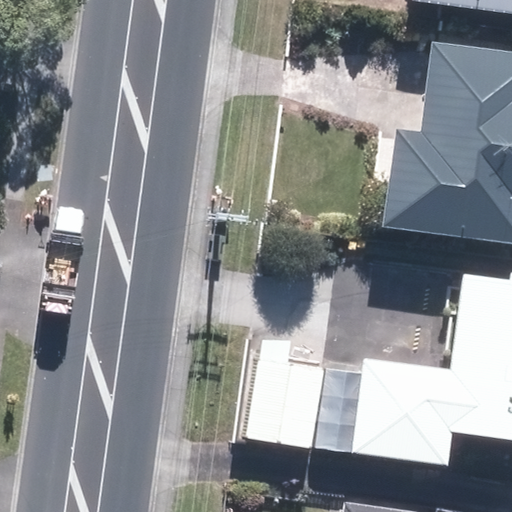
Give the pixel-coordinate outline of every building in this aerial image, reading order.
[(511,0),(395,0),(395,4),(511,19),(511,0)] [(377,133),(364,227),(511,247),(511,52),(413,39),(400,136),(377,133)] [(359,362),(347,452),(425,463),(430,427),(511,438),(511,277),(453,269),(439,373),(359,362)] [(290,463),(287,502),(301,504),(302,494),(354,498),(356,468),(290,463)] [(445,511),(336,497),(333,511),(445,511)]
